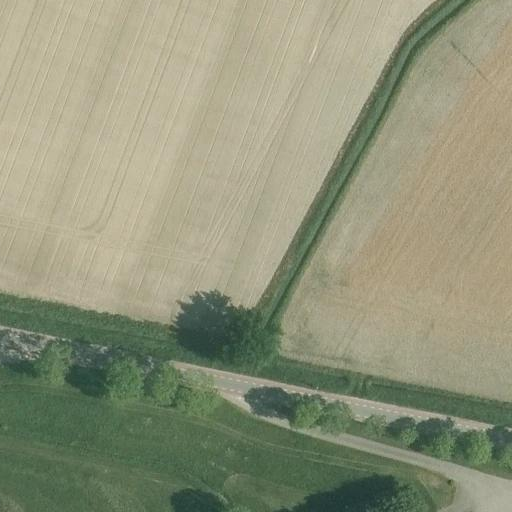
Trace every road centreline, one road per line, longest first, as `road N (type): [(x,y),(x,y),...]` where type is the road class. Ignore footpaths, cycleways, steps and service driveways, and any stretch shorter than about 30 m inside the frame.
road 1 (unclassified): [(228,385),(262,414),(511,485)]
road 2 (tertiary): [(511,442),(228,385)]
road 3 (tertiary): [(228,385),(28,345)]
